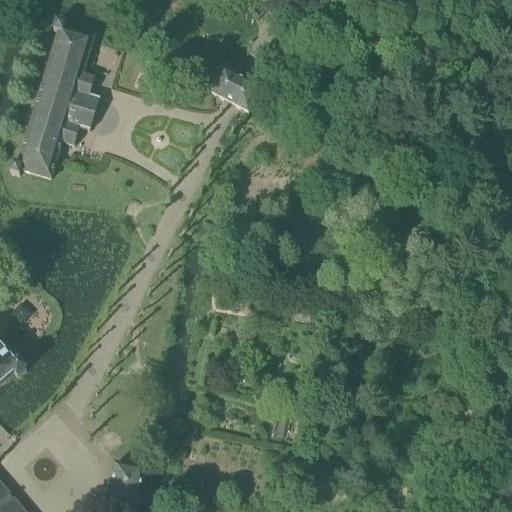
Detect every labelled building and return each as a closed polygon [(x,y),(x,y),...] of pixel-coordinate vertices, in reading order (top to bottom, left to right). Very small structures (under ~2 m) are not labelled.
[(66,27),(56,24),(53,34),(59,35),(18,168),(13,166),(10,176),(20,179),(22,174),(51,182),(62,146),(74,149),(80,131),(90,134),(99,103),(89,100),(95,82),(83,78),(94,41),(64,32),(66,27)] [(261,94),(250,88),(234,79),(224,73),(211,97),(239,113),(248,117),(261,94)] [(26,373),(21,367),(19,364),(14,368),(0,352),(0,388),(12,379),(16,383),(26,373)] [(297,408),(300,390),(285,387),(282,406),(297,408)] [(294,454),(290,472),(305,475),(308,457),(294,454)] [(146,474),(114,467),(109,493),(140,500),(146,474)] [(0,511),(21,511),(0,487),(0,511)] [(137,511),(138,509),(140,500),(109,493),(104,511),(137,511)]
